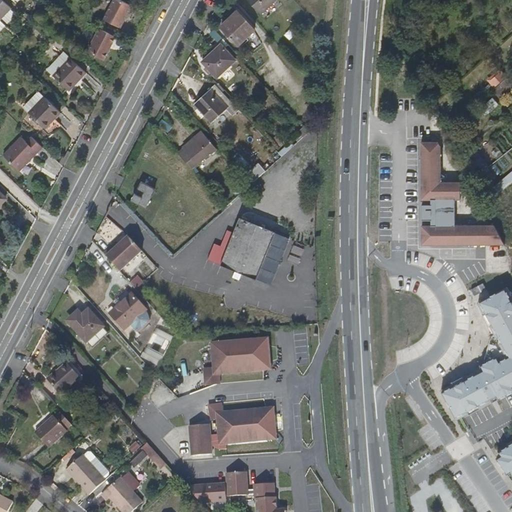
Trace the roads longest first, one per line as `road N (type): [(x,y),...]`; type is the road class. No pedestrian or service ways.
road 1 (residential): [(186,0),(0,352)]
road 2 (primary): [(364,454),(354,269),(360,58)]
road 3 (residential): [(405,376),(494,511)]
